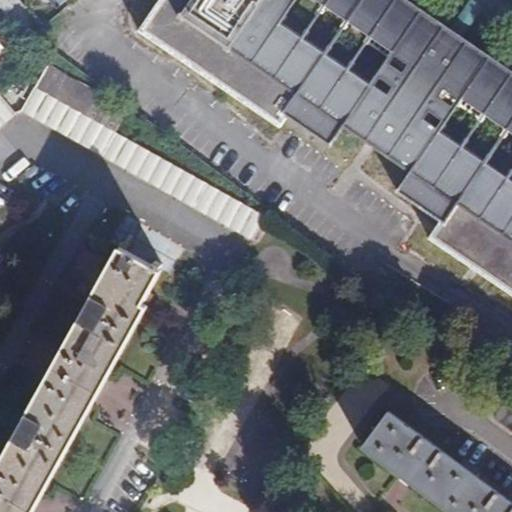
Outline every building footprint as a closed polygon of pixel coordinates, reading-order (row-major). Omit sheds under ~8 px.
[(161,0),(137,36),(279,130),(287,118),(329,147),(343,126),(414,173),(401,193),(444,222),(432,240),(511,293),(511,74),(400,0),(161,0)] [(40,40),(153,125),(161,115),(65,41),(69,35),(52,24),(40,40)] [(46,67),(22,114),(253,238),(265,214),(116,135),(127,108),(46,67)] [(0,127),(16,113),(0,95),(0,127)] [(117,250),(0,461),(0,511),(26,511),(159,272),(117,250)] [(511,395),(494,419),(511,431),(511,395)] [(511,511),(511,501),(391,415),(366,450),(451,511),(511,511)]
